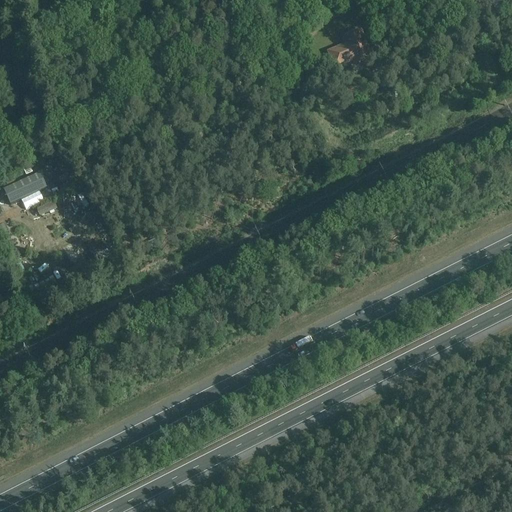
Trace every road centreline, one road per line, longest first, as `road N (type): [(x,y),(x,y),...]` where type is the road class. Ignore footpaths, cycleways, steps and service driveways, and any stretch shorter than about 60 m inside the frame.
road 1 (motorway): [(511,241),(0,501)]
road 2 (motorway): [(115,511),(511,311)]
